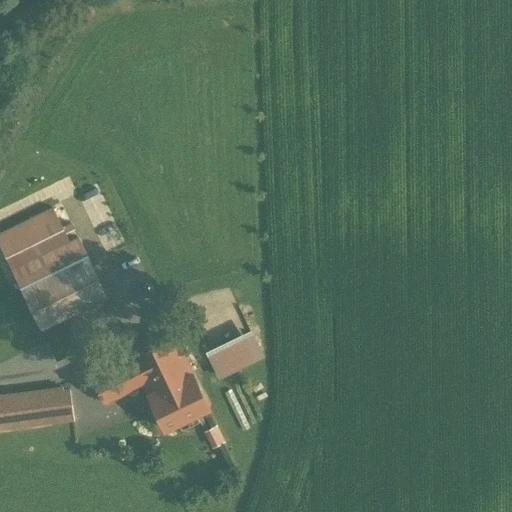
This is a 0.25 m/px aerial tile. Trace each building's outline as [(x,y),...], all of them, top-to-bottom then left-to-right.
[(80,6),(73,20),(84,24),(90,11),(80,6)] [(0,230),(0,242),(22,288),(87,256),(77,236),(69,240),(65,232),(73,228),(70,222),(61,226),(51,206),(0,230)] [(105,293),(87,256),(22,288),(40,325),(105,293)] [(263,353),(250,326),(204,348),(217,375),(263,353)] [(89,370),(103,400),(143,381),(148,391),(147,391),(163,426),(178,419),(181,426),(198,418),(195,411),(208,404),(192,369),(191,370),(172,330),(89,370)] [(61,386),(0,393),(0,428),(74,419),(69,385),(63,385),(61,386)]
